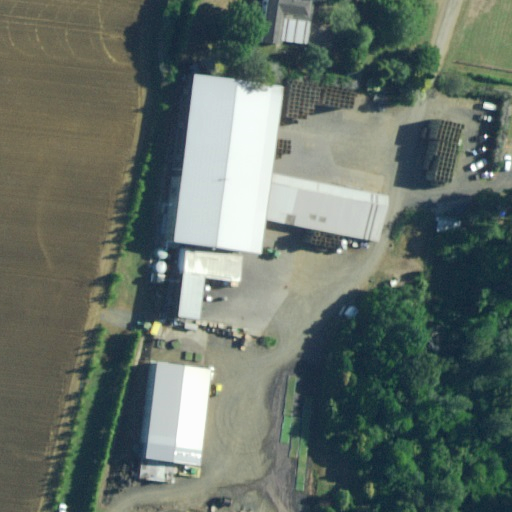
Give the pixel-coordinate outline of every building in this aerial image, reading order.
[(261,0),(256,42),(278,45),(279,41),(306,44),(311,0),(261,0)] [(256,219),(298,227),(345,236),(374,242),(381,195),(263,173),(274,87),(185,75),(162,241),(180,244),(175,274),(173,274),(167,316),(190,319),(195,277),(234,282),(238,252),(252,253),(256,219)] [(298,152),(271,149),(270,158),(297,162),(298,152)] [(330,157),(304,154),(303,163),(329,166),(330,157)] [(166,263),(153,261),(151,283),(163,284),(166,263)] [(206,370),(151,363),(138,458),(194,466),(206,370)] [(175,474),(138,470),(137,479),(174,483),(175,474)]
